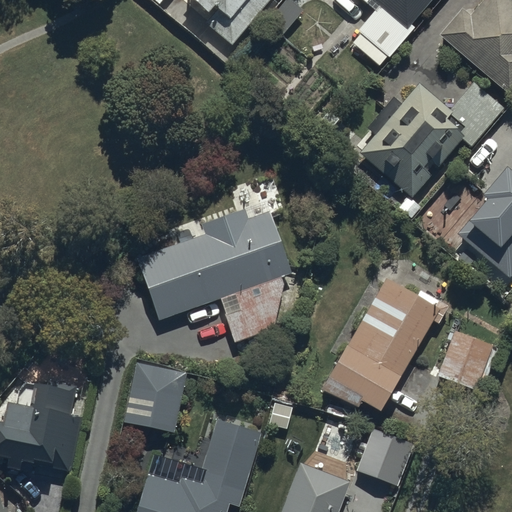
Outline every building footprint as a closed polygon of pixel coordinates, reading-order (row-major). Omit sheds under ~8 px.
[(146,0),(160,11),(168,0),(176,0),(233,51),(273,0),(146,0)] [(356,0),(369,10),(372,6),(380,12),(351,48),(378,69),(384,61),(389,65),(414,33),(413,32),(438,0),(356,0)] [(461,15),(438,40),(507,103),(511,98),(511,9),(501,0),(486,0),(468,21),(461,15)] [(303,15),(285,1),(266,24),(283,38),(303,15)] [(449,113),(418,88),(401,109),(393,102),(350,154),(405,200),(395,211),(411,225),(422,212),(413,204),(432,181),(426,176),(431,169),(438,175),(462,146),(471,153),(505,113),(472,86),(449,113)] [(511,166),(511,147),(494,131),(454,176),(491,209),(503,196),(494,187),(511,166)] [(204,239),(137,264),(158,325),(220,304),(236,349),(273,336),(284,289),(281,282),(290,279),(268,218),(248,226),(244,215),(201,231),(204,239)] [(414,302),(384,284),(322,398),(360,419),(363,414),(380,423),(432,328),(438,331),(448,312),(418,296),(414,302)] [(493,352),(452,335),(435,381),(476,396),(493,352)] [(173,440),(187,378),(136,368),(122,430),(173,440)] [(2,432),(0,431),(0,466),(6,467),(5,475),(20,478),(21,472),(69,480),(79,422),(73,421),(78,391),(47,386),(46,392),(21,387),(16,415),(5,413),(2,432)] [(241,511),(261,437),(215,425),(201,476),(206,478),(203,489),(180,483),(178,488),(156,482),(146,480),(137,511),(227,511),(229,509),(240,511),(241,511)] [(415,448),(370,432),(356,474),(400,489),(415,448)] [(341,511),(350,489),(297,469),(280,511),(341,511)]
